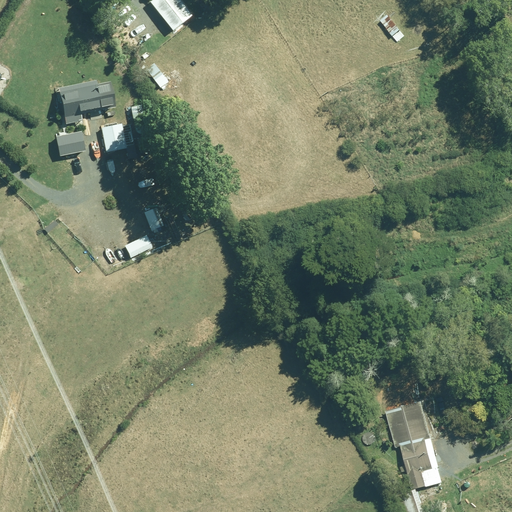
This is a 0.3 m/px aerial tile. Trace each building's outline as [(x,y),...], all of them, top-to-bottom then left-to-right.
[(152,0),(149,3),(171,31),(190,16),(177,0),(152,0)] [(159,88),(167,81),(153,64),(145,70),(159,88)] [(111,105),(107,81),(59,90),(65,124),(81,121),(80,111),(111,105)] [(100,128),(105,152),(125,148),(121,124),(100,128)] [(84,151),(80,131),(54,136),(58,156),(84,151)] [(151,247),(145,235),(124,245),(130,258),(151,247)] [(384,411),(395,438),(398,437),(412,490),(441,482),(420,402),(384,411)] [(403,511),(422,511),(415,490),(398,495),(403,511)]
